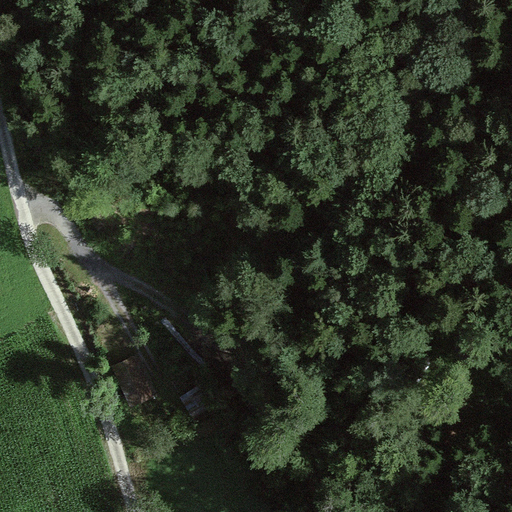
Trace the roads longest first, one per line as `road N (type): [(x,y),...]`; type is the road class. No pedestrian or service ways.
road 1 (track): [(352,0),(437,213),(457,339),(471,360),(511,387)]
road 2 (track): [(21,199),(52,215),(89,261),(189,313),(242,367),(319,483)]
road 3 (track): [(135,511),(108,418),(0,134)]
